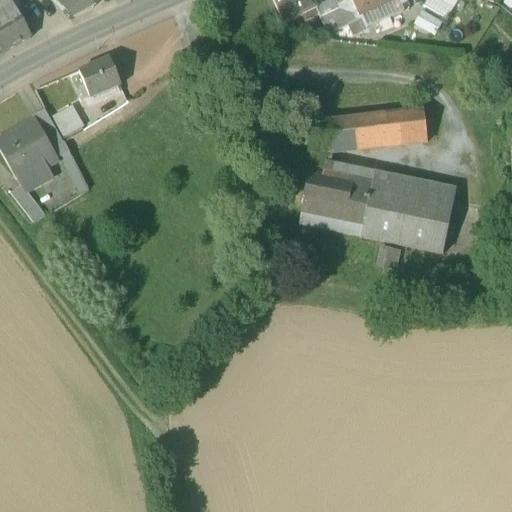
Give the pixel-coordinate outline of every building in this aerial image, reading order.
[(7,0),(0,0),(0,23),(16,14),(15,14),(7,0)] [(55,0),(73,19),(88,5),(93,10),(103,0),(55,0)] [(271,0),(284,26),(302,17),(304,23),(319,16),(313,6),(320,3),(318,0),(271,0)] [(353,0),(349,0),(336,6),(339,12),(347,27),(348,27),(362,20),(360,15),(353,0)] [(353,0),(360,15),(393,0),(353,0)] [(404,0),(393,0),(360,15),(362,20),(367,30),(409,10),(404,0)] [(426,0),(424,5),(448,19),(453,9),(443,3),(444,0),(426,0)] [(458,0),(444,0),(443,3),(453,9),(458,0)] [(16,14),(0,23),(0,51),(2,56),(30,39),(23,27),(30,23),(22,9),(15,14),(16,14)] [(339,12),(320,21),(327,37),(347,27),(339,12)] [(362,20),(348,27),(352,37),(367,30),(362,20)] [(109,60),(79,73),(90,101),(121,88),(109,60)] [(81,128),(71,107),(50,118),(61,138),(81,128)] [(423,111),(314,124),(315,137),(312,157),(332,155),(427,144),(423,111)] [(56,133),(44,113),(32,119),(34,123),(35,123),(45,139),(56,133)] [(34,123),(19,132),(20,134),(0,145),(0,152),(16,182),(18,181),(33,172),(31,168),(37,165),(40,170),(57,161),(45,139),(35,123),(34,123)] [(56,133),(45,139),(57,161),(78,198),(89,192),(56,133)] [(332,155),(312,157),(309,175),(329,179),(331,165),(332,155)] [(33,172),(18,181),(24,190),(27,194),(42,185),(36,173),(40,170),(37,165),(31,168),(33,172)] [(456,191),(331,165),(329,179),(371,188),(453,205),(456,191)] [(309,175),(308,175),(301,207),(302,208),(364,221),(371,188),(329,179),(309,175)] [(24,190),(21,187),(10,196),(26,216),(37,208),(27,194),(24,190)] [(453,205),(371,188),(364,221),(360,238),(360,239),(442,256),(453,205)] [(37,208),(26,216),(33,226),(44,219),(37,208)] [(364,221),(302,208),(298,225),(360,238),(364,221)] [(376,270),(397,274),(401,252),(380,248),(376,270)]
